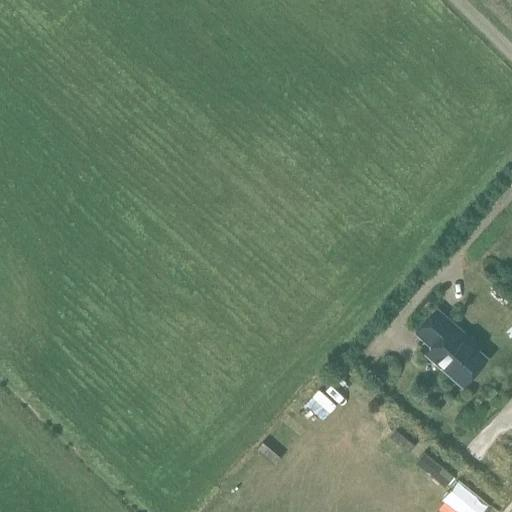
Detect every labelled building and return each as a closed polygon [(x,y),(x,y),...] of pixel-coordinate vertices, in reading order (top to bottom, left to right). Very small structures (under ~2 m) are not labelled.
[(436,348),(430,354),(462,383),(484,360),(466,343),(470,340),(438,314),(420,333),(436,348)] [(310,387),(207,511),(302,511),(366,433),(310,387)] [(444,487),(453,476),(423,451),(414,463),(444,487)] [(482,511),(489,504),(458,479),(441,500),(456,511),(482,511)] [(320,511),(354,511),(334,495),(320,511)]
